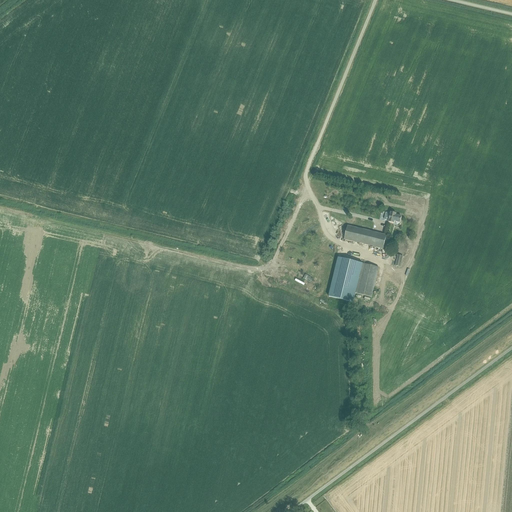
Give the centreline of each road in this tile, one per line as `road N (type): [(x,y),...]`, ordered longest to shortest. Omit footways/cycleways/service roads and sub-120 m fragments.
road 1 (unclassified): [(291,511),(511,347)]
road 2 (unclassified): [(325,231),(306,171),(376,0)]
